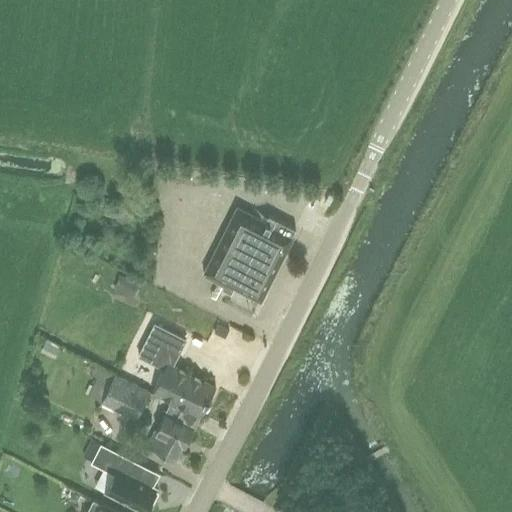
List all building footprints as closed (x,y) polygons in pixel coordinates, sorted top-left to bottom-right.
[(314,222),(330,187),(316,180),(306,203),(302,202),(297,214),(314,222)] [(329,206),(320,222),(332,229),(341,213),(329,206)] [(233,285),(259,299),(292,235),(291,235),(295,228),(268,214),(264,221),(237,208),(203,275),(224,285),(231,289),(233,285)] [(130,283),(137,266),(119,258),(112,276),(130,283)] [(215,386),(173,365),(187,338),(154,322),(137,355),(146,360),(163,368),(153,389),(153,390),(171,400),(168,407),(197,423),(215,386)] [(217,323),(213,330),(225,336),(229,329),(217,323)] [(41,325),(35,336),(53,345),(59,334),(41,325)] [(148,390),(115,374),(105,394),(138,410),(148,390)] [(185,446),(197,423),(168,407),(149,445),(174,458),(181,444),(185,446)] [(151,440),(160,420),(151,416),(142,436),(151,440)] [(92,438),(83,455),(92,459),(101,443),(92,438)] [(138,478),(145,465),(101,443),(91,462),(114,474),(105,491),(144,511),(144,509),(149,510),(153,502),(150,498),(156,487),(138,478)] [(119,511),(93,499),(86,511),(119,511)]
